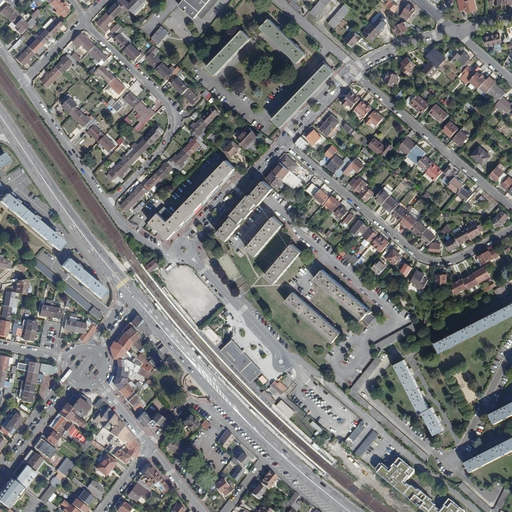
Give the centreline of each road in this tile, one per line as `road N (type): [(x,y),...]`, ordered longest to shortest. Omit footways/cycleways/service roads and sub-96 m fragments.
road 1 (primary): [(137,301),(231,406),(350,511)]
road 2 (residential): [(511,350),(452,466),(363,393),(390,356)]
road 3 (residential): [(286,144),(424,259),(453,260),(511,227)]
road 4 (residential): [(83,22),(163,99),(172,120),(164,146),(105,205)]
road 5 (residential): [(353,70),(511,208)]
road 6 (primary): [(14,137),(130,292)]
road 7 (residential): [(22,83),(105,205)]
road 8 (residential): [(324,257),(397,320),(357,343)]
road 9 (residential): [(281,361),(187,256)]
